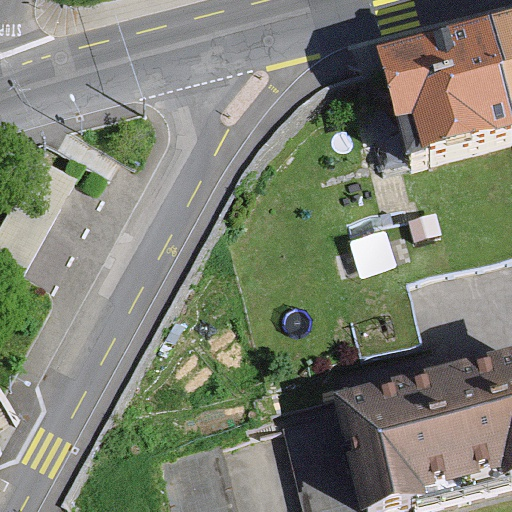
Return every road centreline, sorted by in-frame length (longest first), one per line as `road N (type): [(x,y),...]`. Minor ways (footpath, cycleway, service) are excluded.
road 1 (residential): [(221,42),(203,145),(7,511)]
road 2 (unclassified): [(28,92),(221,42)]
road 3 (unclassified): [(221,42),(388,0)]
